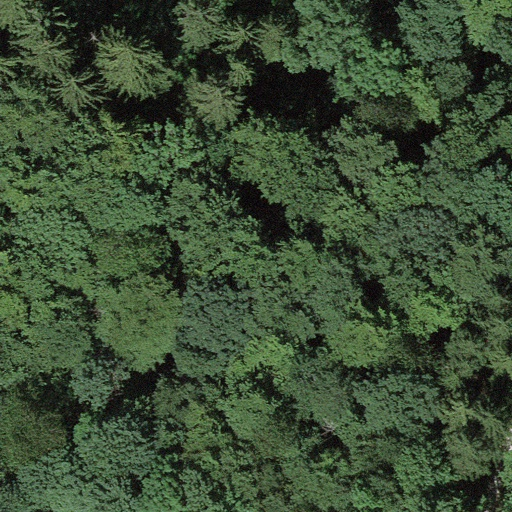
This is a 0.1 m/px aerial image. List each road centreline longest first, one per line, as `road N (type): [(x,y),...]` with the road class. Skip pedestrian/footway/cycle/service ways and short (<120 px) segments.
road 1 (track): [(244,0),(152,122),(72,315),(0,429)]
road 2 (track): [(477,511),(511,380)]
